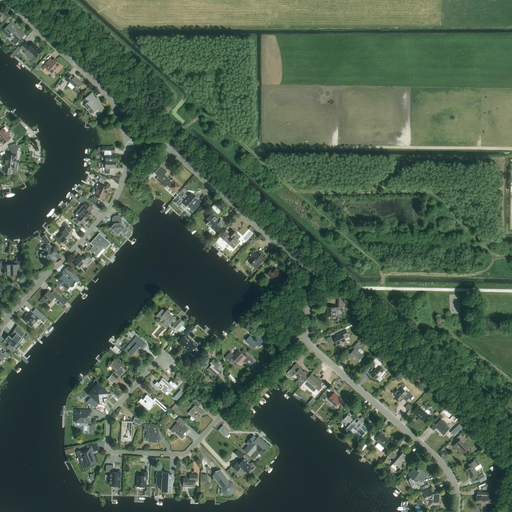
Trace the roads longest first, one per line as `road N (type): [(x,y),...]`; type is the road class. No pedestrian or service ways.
road 1 (residential): [(169,366),(160,357),(111,411),(106,447),(182,455),(279,347),(306,342)]
road 2 (residential): [(306,342),(305,270),(164,143),(130,146)]
road 3 (residential): [(455,511),(444,467),(306,342)]
road 4 (residential): [(130,146),(102,90),(0,0)]
road 5 (residential): [(46,274),(108,209),(130,146)]
